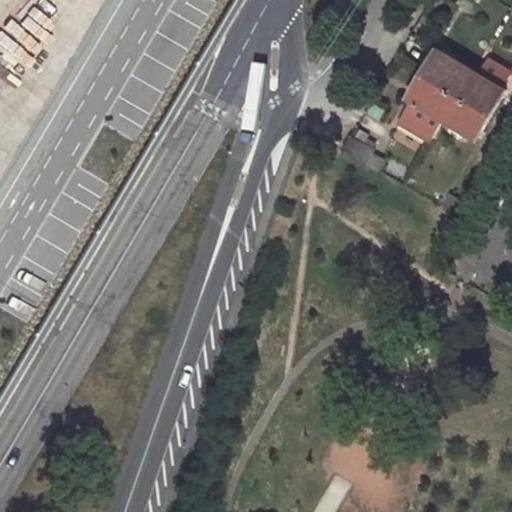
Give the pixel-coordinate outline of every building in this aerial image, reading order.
[(440,50),(427,73),(461,94),(475,70),(440,50)] [(508,90),(475,70),(461,94),(494,113),(508,90)] [(461,94),(427,73),(412,99),(415,101),(402,123),(433,141),(446,119),(461,94)] [(479,138),(494,113),(461,94),(446,119),(479,138)] [(343,147),(367,162),(375,149),(351,134),(343,147)] [(466,222),(475,208),(451,194),(443,208),(466,222)]
